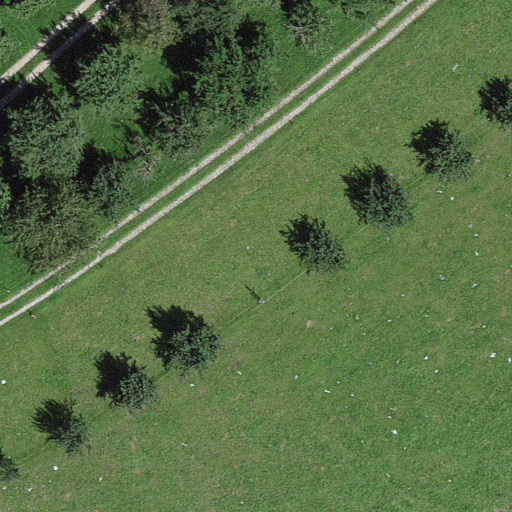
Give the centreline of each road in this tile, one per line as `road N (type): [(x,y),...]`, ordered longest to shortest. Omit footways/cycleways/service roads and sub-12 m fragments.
road 1 (track): [(0,311),(67,278),(418,0)]
road 2 (track): [(103,0),(0,101)]
